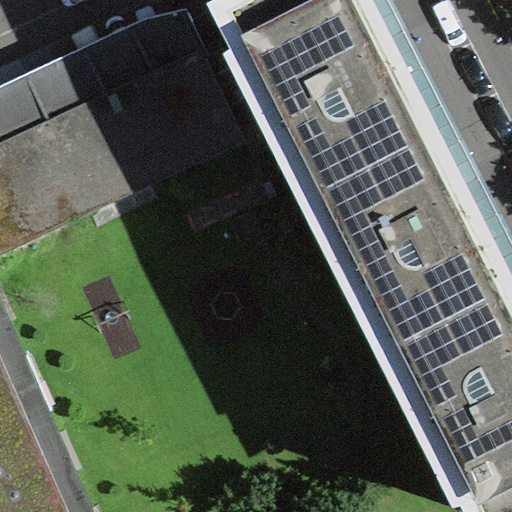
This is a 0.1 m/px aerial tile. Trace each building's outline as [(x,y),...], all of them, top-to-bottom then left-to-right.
[(361,0),(227,0),(225,2),(319,187),(429,131),(361,0)] [(0,250),(2,250),(3,251),(244,138),(200,46),(35,123),(0,139),(0,250)] [(429,131),(319,187),(394,334),(504,278),(429,131)] [(511,511),(511,294),(504,278),(394,334),(485,511),(511,511)] [(0,392),(27,381),(0,318),(0,392)] [(0,511),(76,511),(84,509),(27,381),(0,392),(0,511)]
